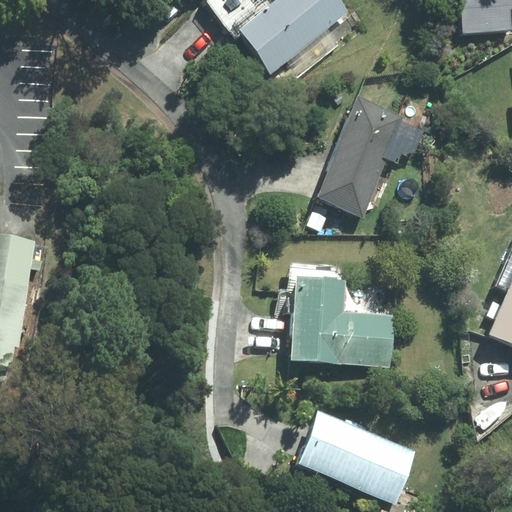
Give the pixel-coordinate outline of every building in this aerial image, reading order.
[(266,76),(344,14),(332,0),(200,0),(197,2),(229,42),(235,38),(266,76)] [(511,0),(460,0),(463,31),(511,28),(509,8),(511,7),(511,0)] [(354,100),(314,200),(362,219),(402,119),(354,100)] [(510,196),(511,193),(511,175),(501,189),(510,196)] [(13,352),(29,246),(0,241),(0,371),(4,373),(8,351),(13,352)] [(511,276),(485,340),(511,351),(511,276)] [(286,363),(387,371),(391,319),(339,315),(342,284),(292,281),(286,363)] [(339,426),(312,415),(291,468),(390,507),(411,454),(359,434),(361,430),(341,421),(339,426)]
